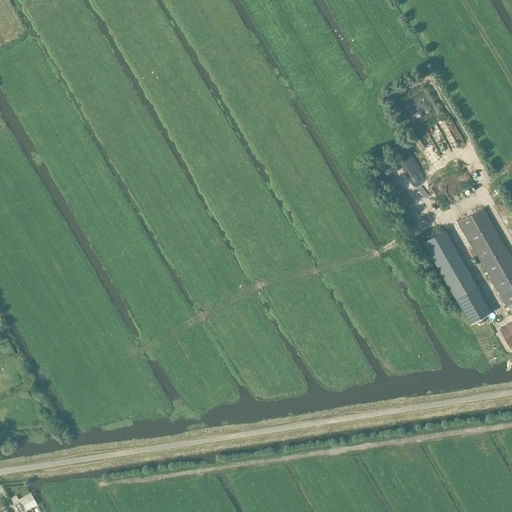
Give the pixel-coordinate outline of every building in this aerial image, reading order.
[(511,258),(483,208),(458,222),(506,306),(507,306),(511,303),(511,258)] [(450,289),(471,277),(444,231),(423,242),(450,289)] [(471,277),(450,289),(455,298),(476,286),(471,277)] [(491,313),(476,286),(455,298),(457,302),(470,325),(491,313)] [(511,314),(511,321),(499,329),(510,348),(511,347),(511,303),(507,306),(511,314)]
